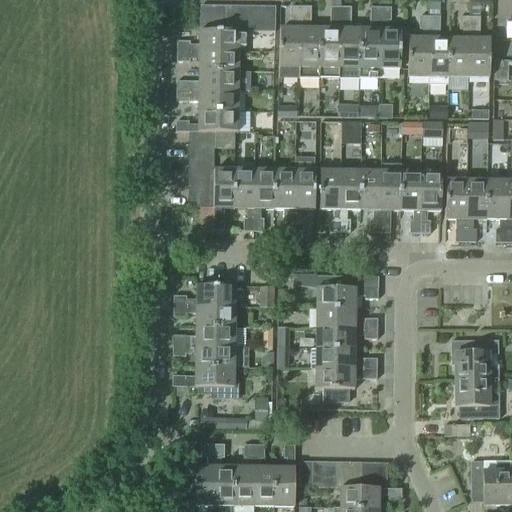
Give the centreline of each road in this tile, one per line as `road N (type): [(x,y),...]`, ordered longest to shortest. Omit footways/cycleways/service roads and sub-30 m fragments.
road 1 (residential): [(403,444),(401,292),(409,274),(511,269)]
road 2 (residential): [(145,440),(403,444)]
road 3 (residential): [(151,248),(156,0)]
road 4 (residential): [(145,440),(151,248)]
road 5 (residential): [(151,248),(279,251)]
